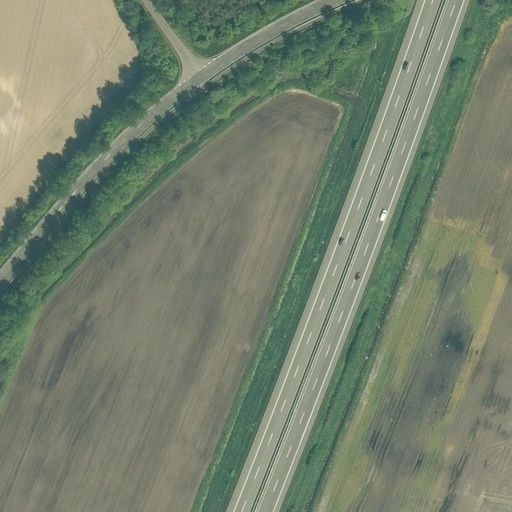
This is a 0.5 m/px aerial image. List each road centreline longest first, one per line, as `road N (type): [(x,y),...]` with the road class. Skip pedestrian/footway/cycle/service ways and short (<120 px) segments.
road 1 (motorway): [(432,0),(238,511)]
road 2 (motorway): [(263,511),(456,0)]
road 3 (tertiary): [(0,282),(130,134),(199,77)]
road 4 (tertiary): [(199,77),(336,0)]
